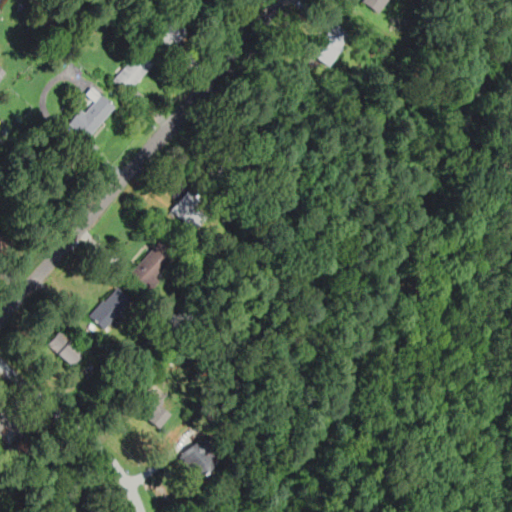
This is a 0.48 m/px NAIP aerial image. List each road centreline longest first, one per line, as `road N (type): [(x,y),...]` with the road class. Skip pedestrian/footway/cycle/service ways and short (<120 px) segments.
road 1 (residential): [(0,319),(281,0)]
road 2 (residential): [(141,511),(115,463),(0,361)]
